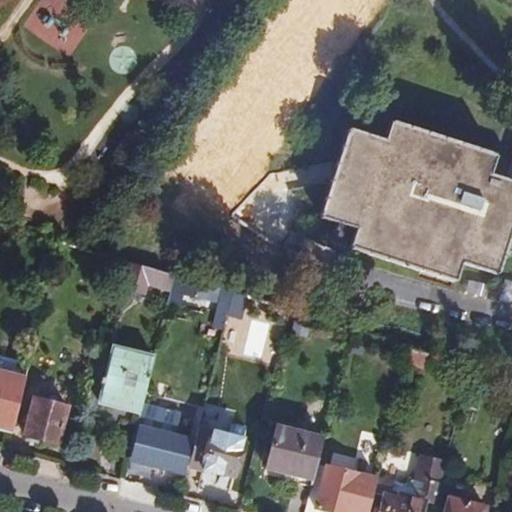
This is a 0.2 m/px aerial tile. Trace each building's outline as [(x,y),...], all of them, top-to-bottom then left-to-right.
[(62,0),(45,0),(27,28),(71,56),(94,20),(62,0)] [(275,55),(283,41),(265,30),(257,44),(275,55)] [(511,163),(488,157),(493,140),(388,108),(383,124),(347,114),(314,223),(349,233),(343,253),(448,285),(454,266),(490,276),(498,250),(511,254),(511,163)] [(112,261),(58,244),(54,260),(107,275),(112,261)] [(161,276),(128,266),(121,290),(143,296),(146,287),(157,290),(161,276)] [(161,276),(157,290),(170,293),(171,292),(174,280),(161,276)] [(218,304),(221,294),(174,280),(171,292),(218,304)] [(213,326),(223,328),(231,297),(221,294),(218,304),(213,326)] [(126,410),(142,414),(155,359),(111,349),(98,403),(126,410)] [(426,357),(408,351),(405,365),(423,368),(426,357)] [(0,372),(21,377),(23,371),(18,369),(19,363),(0,358),(0,372)] [(0,429),(14,433),(27,379),(21,377),(0,372),(0,429)] [(69,409),(33,400),(26,436),(61,445),(69,409)] [(138,432),(138,429),(142,414),(126,410),(121,429),(138,432)] [(201,421),(190,469),(221,477),(221,474),(235,478),(242,444),(226,440),(213,437),(215,425),(201,421)] [(138,432),(131,461),(182,473),(189,441),(138,429),(138,432)] [(284,482),(311,488),(323,440),(275,429),(266,469),(285,475),(284,482)] [(226,440),(242,444),(244,435),(228,431),(226,440)] [(423,511),(425,502),(437,505),(447,459),(421,453),(416,477),(405,486),(378,480),(375,496),(384,498),(382,505),(378,504),(376,511),(423,511)] [(370,511),(375,496),(378,480),(379,479),(343,470),(341,479),(324,475),(315,510),(322,511),(370,511)] [(484,511),(486,507),(447,498),(443,511),(484,511)]
